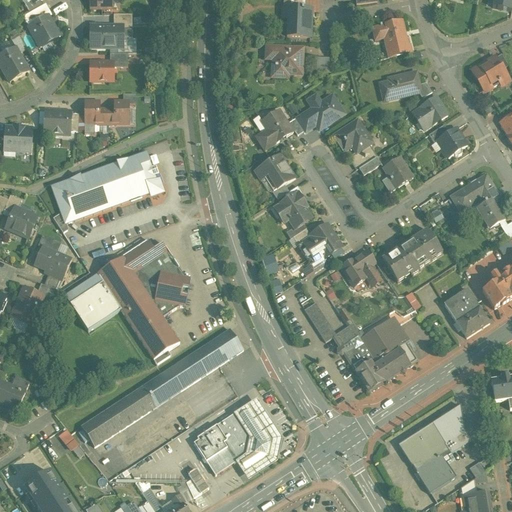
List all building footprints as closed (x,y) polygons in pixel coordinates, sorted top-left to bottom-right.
[(90,0),(91,10),(104,10),(104,8),(112,8),(111,0),(90,0)] [(305,0),(290,0),(290,9),(305,10),(305,0)] [(511,6),(511,0),(494,0),(494,1),(498,2),(496,10),(511,14),(511,6)] [(33,5),(32,2),(25,6),(29,15),(32,13),(43,7),(41,1),(33,5)] [(52,17),(46,5),(43,7),(32,13),(35,18),(36,18),(39,24),(49,18),(49,19),(52,17)] [(290,9),(283,9),(283,20),(291,21),(290,38),(310,39),(312,11),(305,10),(290,9)] [(130,16),(114,16),(114,28),(123,28),(123,31),(130,31),(130,16)] [(35,18),(26,23),(29,29),(39,24),(36,18),(35,18)] [(39,24),(29,29),(40,48),(59,37),(49,19),(49,18),(39,24)] [(402,22),(386,26),(386,28),(382,28),(382,27),(380,28),(380,29),(373,31),(376,42),(385,40),(389,60),(412,55),(411,46),(408,47),(402,22)] [(114,28),(91,28),(91,50),(119,50),(119,31),(123,31),(123,28),(114,28)] [(27,51),(19,38),(13,41),(21,54),(27,51)] [(15,49),(0,57),(0,67),(5,77),(6,77),(10,84),(29,73),(15,49)] [(303,50),(267,49),(267,61),(278,61),(278,68),(275,68),(274,79),(272,79),(288,80),(288,76),(302,77),(302,66),(299,66),(299,61),(302,61),(303,50)] [(128,56),(110,56),(110,64),(114,64),(114,69),(128,70),(128,56)] [(509,68),(502,56),(496,60),(503,71),(509,68)] [(331,60),(317,59),(316,74),(323,74),(324,72),(331,72),(331,60)] [(495,59),(471,73),(483,93),(491,88),(492,90),(500,85),(501,88),(510,82),(503,71),(496,60),(495,59)] [(110,64),(91,64),(91,84),(110,84),(110,75),(114,75),(114,69),(114,64),(110,64)] [(416,75),(389,82),(389,84),(381,86),(382,90),(385,90),(388,102),(419,95),(421,94),(419,87),(416,75)] [(432,94),(426,85),(419,87),(421,94),(419,95),(422,101),(432,94)] [(307,114),(319,132),(345,116),(333,97),(307,114)] [(448,118),(436,100),(425,107),(413,115),(413,116),(419,125),(427,120),(432,128),(448,118)] [(421,101),(408,110),(412,116),(413,116),(413,115),(425,107),(421,101)] [(99,104),(85,104),(85,126),(99,126),(99,112),(99,104)] [(129,104),(115,104),(115,112),(115,126),(116,126),(129,126),(129,104)] [(300,118),(294,109),(289,112),(295,121),(300,118)] [(66,113),(51,112),(51,114),(45,113),(44,133),(52,134),(52,136),(62,137),(63,134),(70,135),(70,134),(71,116),(71,115),(66,115),(66,113)] [(108,112),(99,112),(99,126),(99,127),(108,127),(108,112)] [(279,113),(262,124),(265,123),(270,131),(257,140),(265,153),(279,144),(279,143),(286,139),(293,135),(288,127),(288,126),(279,113)] [(79,116),(71,116),(70,134),(78,134),(79,116)] [(511,118),(501,125),(509,138),(511,135),(511,118)] [(295,121),(288,126),(288,127),(293,135),(295,134),(297,138),(303,134),(295,121)] [(359,124),(335,139),(349,161),(370,147),(372,146),(359,124)] [(35,128),(6,126),(4,151),(33,153),(35,128)] [(444,127),(429,137),(435,146),(438,144),(437,143),(449,135),(444,127)] [(449,135),(437,143),(438,144),(442,151),(442,154),(445,159),(448,160),(454,156),(455,157),(458,158),(461,156),(462,153),(461,151),(467,147),(456,131),(449,135)] [(359,171),(376,159),(378,158),(370,147),(349,161),(357,172),(359,171)] [(109,168),(108,168),(107,168),(108,169),(99,172),(99,171),(98,172),(90,175),(89,175),(81,178),(80,178),(79,178),(79,179),(71,182),(71,181),(70,182),(62,185),(61,185),(61,186),(51,189),(65,227),(74,223),(75,224),(76,223),(84,220),(85,220),(85,219),(93,216),(93,217),(94,217),(94,216),(102,213),(103,214),(104,213),(112,210),(113,210),(113,209),(121,206),(121,207),(122,206),(131,203),(132,203),(132,202),(140,199),(140,200),(141,199),(149,196),(149,197),(151,196),(150,196),(160,192),(154,177),(158,176),(155,168),(152,170),(146,155),(137,158),(135,158),(136,158),(127,161),(126,161),(126,162),(118,165),(118,164),(117,165),(109,168)] [(285,166),(282,161),(283,160),(280,157),(255,174),(261,182),(268,178),(277,192),(277,193),(285,188),(296,181),(286,166),(285,166)] [(376,159),(359,171),(363,178),(381,166),(376,159)] [(399,160),(383,171),(391,183),(385,187),(384,185),(383,186),(390,196),(404,186),(412,180),(412,181),(413,180),(399,160)] [(492,202),(495,207),(502,203),(486,178),(451,199),(461,214),(482,201),(485,206),(492,202)] [(285,188),(277,193),(277,192),(273,195),(277,202),(285,197),(289,195),(285,188)] [(289,195),(285,197),(287,201),(288,203),(291,208),(299,202),(304,199),(298,189),(289,195)] [(8,202),(0,198),(0,215),(2,216),(8,202)] [(8,202),(2,216),(11,220),(15,210),(18,211),(22,203),(10,198),(8,202)] [(299,202),(291,208),(288,203),(276,210),(286,225),(289,223),(294,231),(303,226),(311,220),(305,211),(308,208),(308,207),(306,208),(304,204),(301,206),(299,202)] [(492,202),(485,206),(476,212),(479,211),(490,230),(498,225),(500,227),(505,223),(495,207),(492,202)] [(18,211),(15,210),(11,220),(6,231),(28,241),(38,219),(18,211)] [(439,215),(433,218),(436,224),(442,220),(439,215)] [(59,216),(54,219),(59,228),(64,225),(59,216)] [(511,224),(502,230),(509,241),(511,239),(511,224)] [(303,226),(294,231),(298,236),(306,231),(303,226)] [(311,237),(310,238),(311,239),(303,244),(316,264),(324,259),(325,260),(342,249),(327,226),(311,237)] [(298,236),(293,240),(298,248),(303,244),(311,239),(310,238),(311,237),(306,231),(298,236)] [(423,234),(382,261),(397,285),(410,277),(411,278),(420,273),(419,271),(443,255),(427,232),(426,232),(427,234),(424,236),(423,234)] [(61,246),(43,238),(38,248),(45,251),(42,258),(39,257),(35,267),(50,274),(49,277),(60,282),(62,283),(72,262),(57,256),(61,246)] [(149,243),(97,276),(97,277),(121,313),(157,368),(158,367),(157,367),(170,358),(171,359),(172,358),(171,357),(168,353),(180,345),(163,319),(178,309),(185,310),(191,281),(185,279),(162,246),(154,251),(149,243)] [(368,253),(361,257),(341,270),(354,289),(367,280),(370,285),(379,280),(381,283),(371,268),(376,265),(368,253)] [(262,259),(267,276),(279,272),(274,255),(262,259)] [(511,270),(510,272),(509,270),(498,278),(501,284),(511,299),(511,298),(511,297),(511,270)] [(335,283),(340,279),(336,273),(331,277),(335,283)] [(60,282),(49,277),(45,287),(55,291),(56,292),(60,282)] [(97,277),(65,298),(88,334),(121,313),(97,277)] [(274,296),(283,293),(279,280),(269,283),(274,296)] [(494,284),(488,288),(488,289),(482,293),(494,311),(501,307),(502,309),(510,304),(509,303),(511,300),(511,299),(501,284),(497,287),(494,284)] [(45,287),(41,285),(38,295),(44,297),(43,298),(51,301),(55,291),(45,287)] [(38,295),(25,289),(11,320),(28,327),(32,318),(34,319),(43,298),(44,297),(38,295)] [(332,291),(326,295),(331,301),(336,298),(332,291)] [(490,326),(467,293),(445,308),(467,341),(490,326)] [(405,298),(415,312),(421,308),(411,294),(405,298)] [(353,325),(336,337),(315,305),(304,312),(325,345),(334,339),(341,350),(361,337),(353,325)] [(350,322),(345,312),(340,316),(345,325),(350,322)] [(393,320),(364,339),(361,337),(341,350),(338,351),(338,355),(342,357),(344,355),(354,348),(366,367),(371,363),(384,384),(400,373),(401,375),(405,376),(405,373),(404,371),(417,362),(406,345),(408,344),(393,320)] [(230,332),(168,373),(181,393),(219,368),(243,352),(230,332)] [(366,367),(354,348),(344,355),(356,373),(366,367)] [(366,367),(356,373),(369,394),(384,384),(371,363),(366,367)] [(168,373),(81,429),(94,450),(181,393),(168,373)] [(508,376),(501,377),(501,380),(500,381),(492,382),(497,414),(504,413),(502,403),(509,402),(510,412),(511,411),(511,379),(509,380),(509,379),(508,379),(508,376)] [(1,383),(0,383),(0,404),(18,412),(30,385),(19,380),(15,389),(1,383)] [(479,391),(470,392),(471,406),(480,406),(479,391)] [(245,460),(237,464),(249,482),(278,463),(283,440),(258,403),(235,416),(246,432),(251,442),(251,448),(250,453),(245,460)] [(461,408),(398,448),(412,468),(417,475),(416,475),(430,497),(456,480),(447,465),(451,462),(448,458),(471,443),(465,432),(461,408)] [(214,430),(237,464),(245,460),(250,453),(251,448),(251,442),(246,432),(235,416),(228,420),(214,430)] [(199,443),(194,445),(216,477),(237,464),(214,430),(198,440),(199,443)] [(67,431),(58,438),(70,453),(79,446),(67,431)] [(479,464),(469,471),(476,480),(486,474),(479,464)] [(209,491),(196,472),(188,477),(191,482),(201,496),(209,491)] [(75,511),(50,474),(25,491),(38,511),(75,511)] [(475,481),(460,491),(462,500),(467,499),(478,497),(475,481)] [(201,496),(191,482),(186,485),(194,501),(201,496)] [(147,493),(142,486),(135,486),(142,496),(147,493)] [(163,511),(150,491),(147,493),(142,496),(149,505),(152,511),(163,511)] [(478,497),(467,499),(462,500),(464,511),(490,511),(489,504),(490,504),(489,495),(478,497)] [(179,497),(171,503),(176,510),(183,506),(186,505),(180,496),(179,497)]
